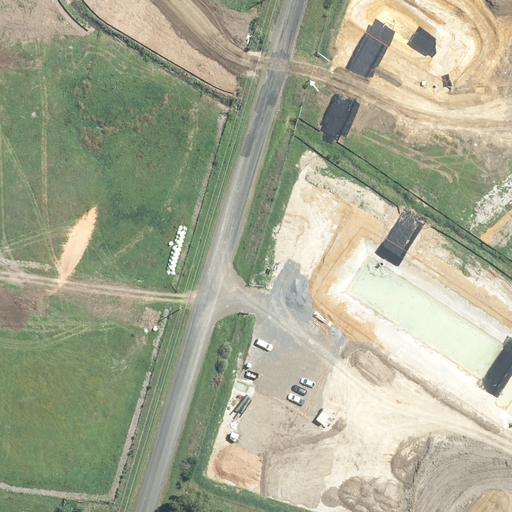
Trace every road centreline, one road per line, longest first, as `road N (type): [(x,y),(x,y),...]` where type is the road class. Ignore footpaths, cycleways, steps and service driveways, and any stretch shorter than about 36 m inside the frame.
road 1 (tertiary): [(219,265),(269,282),(511,447)]
road 2 (unclassified): [(147,511),(219,265)]
road 3 (residential): [(282,48),(339,48),(395,70),(511,146)]
road 4 (unclassified): [(219,265),(282,48)]
road 5 (tertiary): [(45,207),(100,239),(219,265)]
